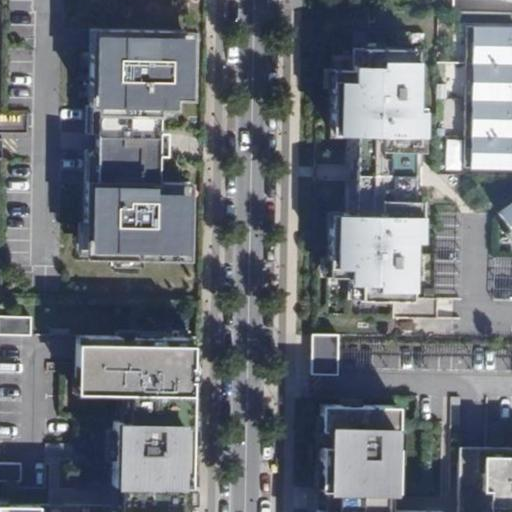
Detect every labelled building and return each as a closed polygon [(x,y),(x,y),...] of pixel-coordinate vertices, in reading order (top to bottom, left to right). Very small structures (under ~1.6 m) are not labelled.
[(462,168),(511,168),(511,28),(463,28),(462,168)] [(111,247),(111,259),(165,259),(165,247),(188,247),(188,199),(181,199),(182,184),(157,184),(158,110),(173,110),(174,91),(189,92),(190,51),(182,51),(182,32),(88,31),(88,107),(85,107),(85,135),(95,135),(95,152),(85,152),(84,246),(111,247)] [(328,213),(327,276),(410,277),(411,201),(418,201),(418,151),(410,151),(411,51),(361,50),(361,72),(329,71),(327,88),(328,134),(352,134),(352,189),(352,214),(344,212),(328,213)] [(445,63),(446,86),(461,85),(460,62),(445,63)] [(503,234),(511,245),(511,202),(496,214),(508,230),(503,234)] [(14,330),(10,435),(26,436),(30,331),(44,332),(45,313),(11,311),(10,330),(14,330)] [(4,499),(3,511),(194,511),(195,507),(192,507),(193,486),(194,486),(193,380),(190,380),(191,368),(192,368),(192,338),(89,332),(87,389),(140,391),(140,419),(125,418),(123,483),(124,483),(123,504),(4,499)] [(311,333),(310,373),(337,374),(337,366),(511,368),(511,352),(337,350),(337,334),(311,333)] [(511,511),(511,446),(458,446),(455,511),(438,511),(439,510),(388,509),(389,489),(395,489),(397,404),(322,400),(322,426),(325,426),(325,441),(322,441),(323,485),(327,485),(326,505),(323,505),(323,511),(511,511)] [(6,458),(5,476),(31,477),(32,459),(6,458)]
